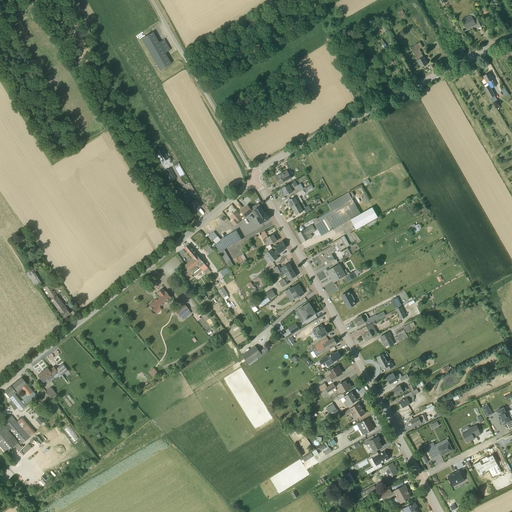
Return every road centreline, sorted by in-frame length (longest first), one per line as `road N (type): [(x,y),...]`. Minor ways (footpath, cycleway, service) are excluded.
road 1 (unclassified): [(421,477),(253,181)]
road 2 (unclassified): [(0,385),(253,181)]
road 3 (unclassified): [(254,174),(511,37)]
road 4 (unclassified): [(254,174),(151,0)]
